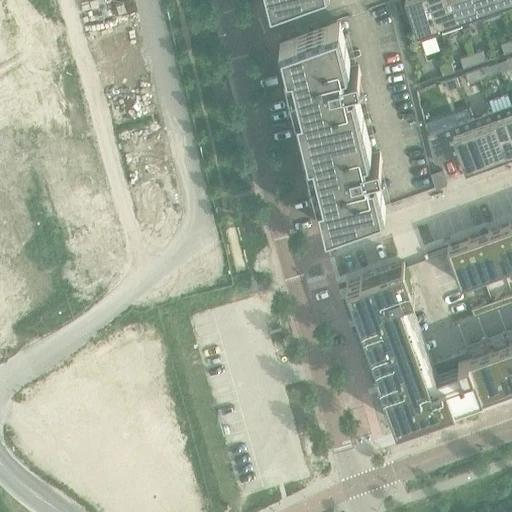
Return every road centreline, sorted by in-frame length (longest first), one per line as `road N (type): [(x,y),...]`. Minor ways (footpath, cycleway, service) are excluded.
road 1 (residential): [(71,0),(145,276)]
road 2 (residential): [(293,258),(351,487)]
road 3 (residential): [(293,258),(511,181)]
road 4 (residential): [(236,36),(293,258)]
road 5 (residential): [(0,385),(145,276)]
road 6 (residential): [(351,487),(511,428)]
